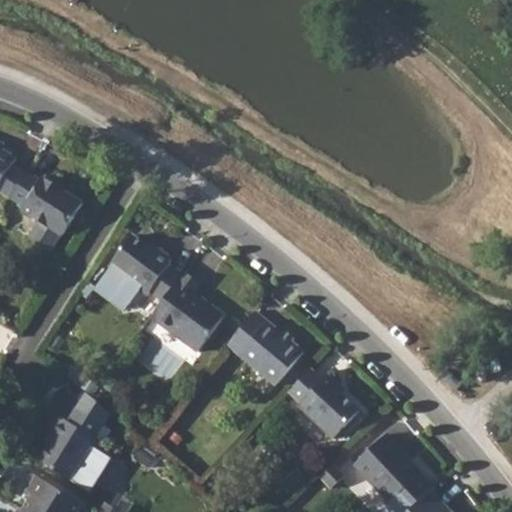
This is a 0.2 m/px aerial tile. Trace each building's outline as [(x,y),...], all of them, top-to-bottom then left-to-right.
[(0,189),(10,197),(26,172),(13,162),(16,157),(1,147),(0,149),(0,189)] [(37,179),(26,172),(10,197),(24,206),(22,209),(39,220),(29,237),(50,251),(61,234),(63,235),(83,204),(56,187),(58,183),(44,174),(42,178),(39,176),(37,179)] [(154,252),(145,246),(129,233),(107,263),(146,293),(149,289),(163,299),(179,276),(167,265),(169,262),(166,260),(169,257),(157,247),(154,252)] [(163,299),(151,314),(197,349),(224,313),(211,303),(204,305),(191,294),(200,282),(184,269),(179,276),(163,299)] [(254,310),(225,345),(273,384),(301,350),(288,339),(280,332),(254,310)] [(309,368),(290,389),(302,400),(298,403),(332,435),(358,408),(341,392),(332,383),(334,381),(325,373),(321,378),(309,368)] [(49,442),(39,459),(70,479),(96,437),(93,436),(102,422),(78,407),(68,420),(65,418),(63,421),(60,418),(52,430),(56,433),(49,442)] [(356,461),(402,511),(403,511),(431,487),(433,485),(397,445),(400,444),(388,431),(356,461)] [(76,511),(81,506),(35,476),(25,492),(32,496),(22,511),(76,511)] [(403,511),(449,511),(452,510),(431,487),(403,511)]
